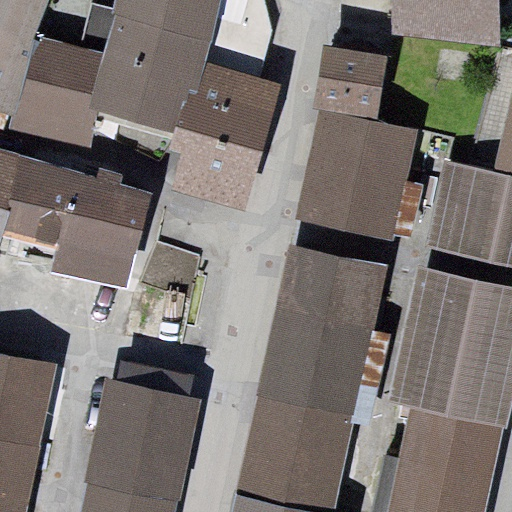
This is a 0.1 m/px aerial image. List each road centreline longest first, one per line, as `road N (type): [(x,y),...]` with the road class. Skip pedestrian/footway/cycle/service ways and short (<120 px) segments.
road 1 (residential): [(204,511),(267,224)]
road 2 (residential): [(267,224),(511,277)]
road 3 (residential): [(267,224),(310,0)]
